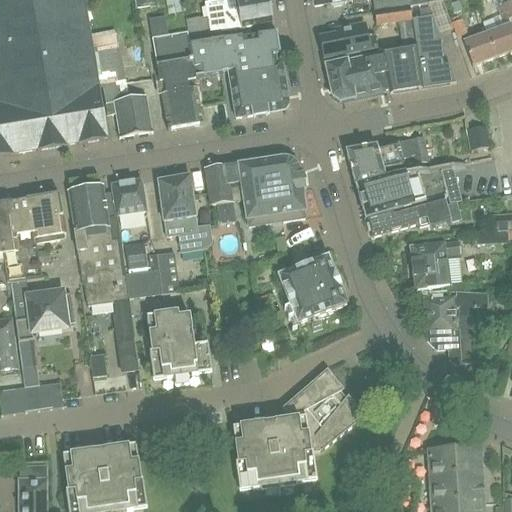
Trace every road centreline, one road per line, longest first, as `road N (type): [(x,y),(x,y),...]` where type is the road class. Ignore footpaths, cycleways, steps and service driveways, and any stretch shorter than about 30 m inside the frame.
road 1 (residential): [(383,323),(365,340),(256,391),(0,432)]
road 2 (residential): [(0,186),(321,132)]
road 3 (residential): [(383,323),(362,281),(321,132)]
road 4 (residential): [(321,132),(511,77)]
road 5 (residential): [(511,432),(427,383),(383,323)]
road 6 (residential): [(321,132),(294,0)]
